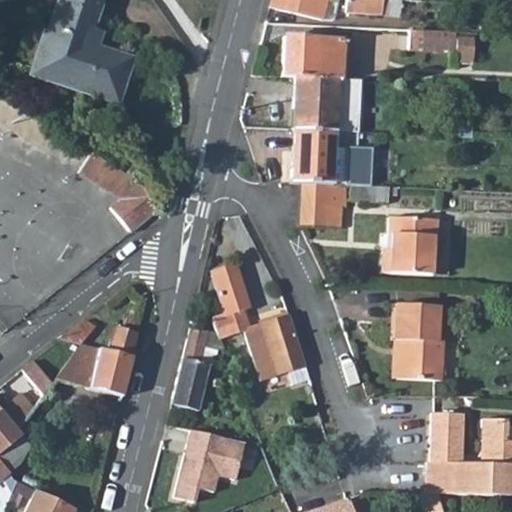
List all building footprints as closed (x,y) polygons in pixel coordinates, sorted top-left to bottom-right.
[(132,58),(87,43),(100,0),(54,0),(36,57),(47,61),(40,80),(117,105),(132,58)] [(270,0),(268,7),(321,20),(321,18),(330,18),(335,0),(270,0)] [(399,1),(389,0),(345,0),(344,12),(398,17),(399,1)] [(454,33),(408,30),(406,50),(453,53),(454,33)] [(281,77),(294,77),(339,79),(341,51),(349,51),(349,42),(315,41),(315,39),(283,38),(281,77)] [(339,79),(294,77),(293,103),(298,103),(297,130),(333,132),(335,110),(357,111),(358,80),(347,80),(339,79)] [(292,130),(291,183),(301,184),(331,185),(332,148),(355,149),(356,133),(333,132),(297,130),(292,130)] [(109,208),(129,233),(156,211),(157,210),(140,185),(88,152),(76,171),(120,199),(109,208)] [(301,184),(299,226),(339,229),(340,206),(343,206),(343,186),(331,185),(301,184)] [(385,188),(354,186),(348,186),(347,200),(384,202),(385,188)] [(386,218),(385,239),(431,241),(432,220),(386,218)] [(379,250),(378,274),(429,276),(431,241),(385,239),(384,250),(379,250)] [(218,341),(242,333),(260,381),(304,366),(288,317),(252,330),(244,307),(247,307),(233,266),(211,273),(223,314),(209,319),(215,334),(218,341)] [(432,306),(391,305),(388,378),(437,380),(439,342),(431,341),(432,306)] [(85,320),(84,321),(60,340),(79,345),(94,327),(85,320)] [(215,334),(189,328),(170,405),(196,412),(207,365),(200,362),(204,346),(217,349),(221,350),(218,341),(215,334)] [(53,380),(120,397),(130,357),(136,334),(114,329),(108,352),(79,345),(53,380)] [(213,366),(217,349),(204,346),(200,362),(207,365),(213,366)] [(50,384),(32,362),(21,372),(41,396),(50,384)] [(0,447),(16,434),(14,431),(18,427),(21,424),(31,410),(17,392),(0,405),(0,447)] [(459,462),(462,412),(428,410),(426,460),(422,460),(420,493),(435,493),(508,496),(511,496),(511,442),(506,442),(507,421),(482,419),(480,463),(459,462)] [(19,437),(23,433),(18,427),(14,431),(16,434),(19,437)] [(244,445),(190,431),(172,499),(193,504),(196,489),(213,493),(217,476),(235,481),(244,445)] [(16,434),(0,447),(0,465),(6,473),(18,463),(27,447),(19,437),(16,434)] [(0,511),(2,511),(6,504),(14,482),(6,473),(0,465),(0,511)] [(71,511),(72,510),(14,482),(6,504),(21,511),(71,511)] [(420,511),(434,511),(440,510),(435,493),(420,493),(415,492),(420,511)] [(350,511),(347,500),(312,511),(350,511)]
